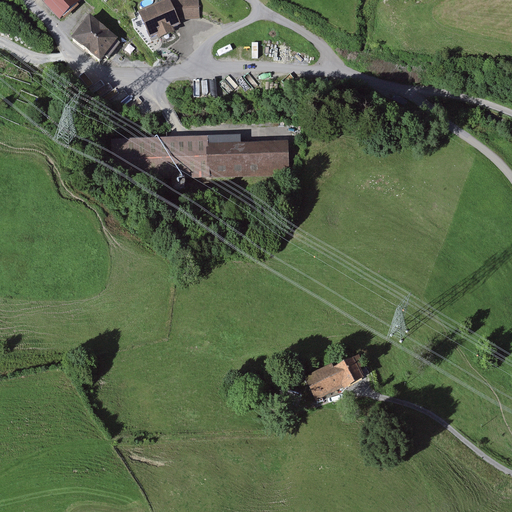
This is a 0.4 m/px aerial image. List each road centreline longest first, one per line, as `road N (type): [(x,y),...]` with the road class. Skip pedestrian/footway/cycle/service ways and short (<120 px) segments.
road 1 (unclassified): [(200,69),(401,83),(511,178)]
road 2 (unclassified): [(22,0),(97,68),(200,69)]
